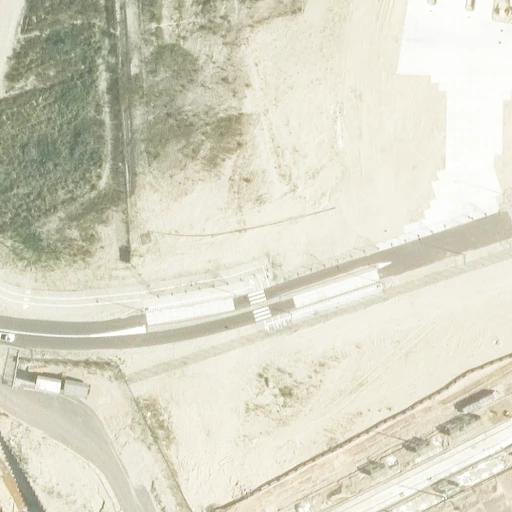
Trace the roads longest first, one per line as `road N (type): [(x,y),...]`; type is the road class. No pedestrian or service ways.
road 1 (unclassified): [(109,334),(147,339),(238,321),(379,275),(402,258)]
road 2 (unclassified): [(402,258),(373,258),(109,334)]
road 3 (tertiary): [(511,377),(253,511)]
